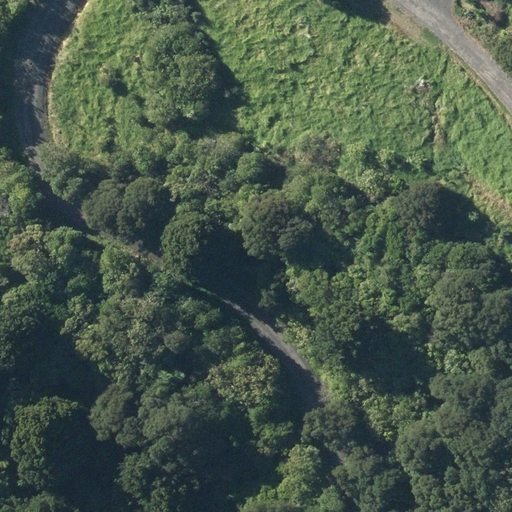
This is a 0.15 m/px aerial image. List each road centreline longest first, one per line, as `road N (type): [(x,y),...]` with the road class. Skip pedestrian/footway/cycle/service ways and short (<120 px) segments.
road 1 (track): [(38,0),(13,76),(54,186),(148,280),(253,339),(335,464),(348,511)]
road 2 (track): [(511,104),(412,0)]
